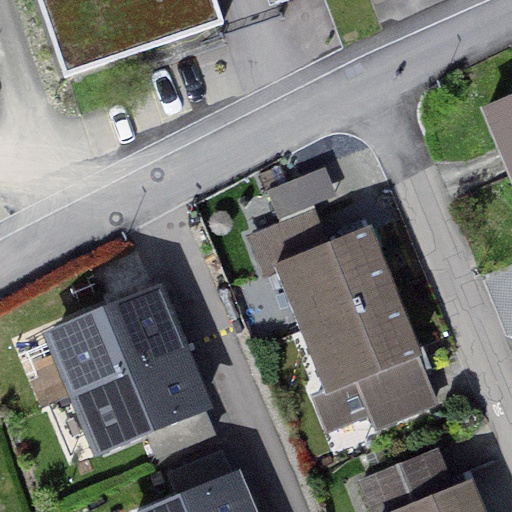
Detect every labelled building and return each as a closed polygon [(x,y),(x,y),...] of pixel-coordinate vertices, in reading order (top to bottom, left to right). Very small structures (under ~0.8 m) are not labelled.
[(36,0),(63,77),(224,23),(216,0),(36,0)] [(511,108),(489,118),(511,172),(511,108)] [(288,264),(312,325),(381,298),(357,238),(288,264)] [(418,393),(381,298),(312,325),(350,420),(418,393)] [(155,301),(57,337),(77,389),(174,351),(155,301)] [(196,408),(174,351),(77,389),(100,446),(196,408)] [(243,511),(232,483),(155,511),(243,511)] [(405,511),(470,511),(462,489),(405,511)]
